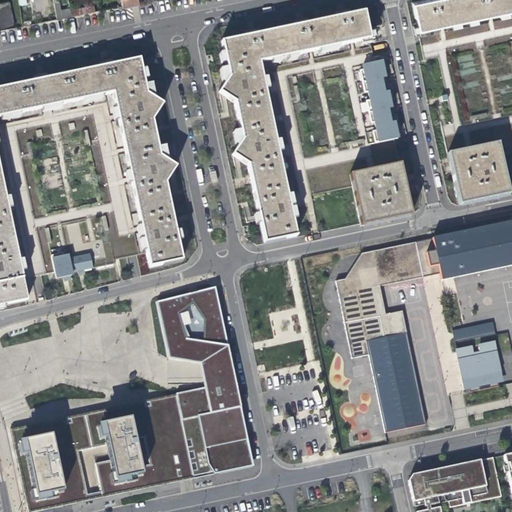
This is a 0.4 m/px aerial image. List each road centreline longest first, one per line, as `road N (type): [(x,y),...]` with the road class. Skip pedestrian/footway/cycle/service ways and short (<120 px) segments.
road 1 (residential): [(159,24),(209,249),(227,266)]
road 2 (residential): [(227,266),(232,237),(186,19)]
road 3 (residential): [(227,266),(0,321)]
road 4 (residential): [(388,0),(433,218)]
road 5 (residential): [(227,266),(271,482)]
road 6 (residential): [(433,218),(227,266)]
road 7 (residential): [(0,57),(159,24)]
road 8 (residential): [(271,482),(130,511)]
road 9 (residential): [(392,456),(271,482)]
road 10 (residential): [(511,431),(392,456)]
